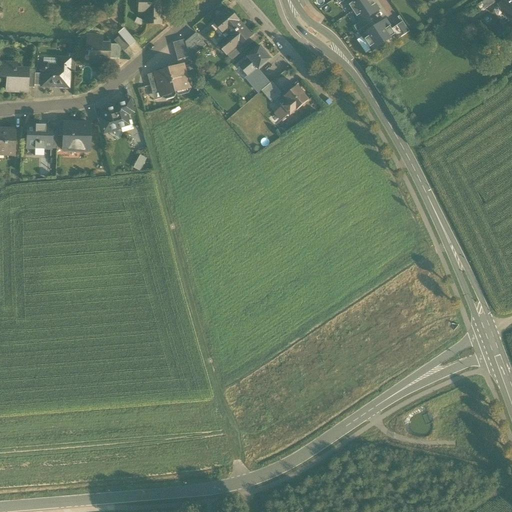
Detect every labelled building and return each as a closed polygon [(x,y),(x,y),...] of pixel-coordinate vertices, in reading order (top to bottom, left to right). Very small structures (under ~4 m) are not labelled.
[(144,25),(160,25),(160,0),(137,0),(138,9),(145,9),(144,25)] [(345,0),(353,11),(369,0),(345,0)] [(371,0),(369,0),(353,11),(360,22),(361,23),(369,17),(379,11),(371,0)] [(485,0),(481,3),(486,9),(497,1),(496,0),(485,0)] [(511,0),(505,0),(498,5),(510,21),(511,19),(511,0)] [(217,46),(226,55),(238,45),(239,47),(240,46),(251,36),(229,10),(215,21),(216,22),(210,27),(218,36),(216,37),(217,38),(219,37),(226,32),(229,36),(222,41),(217,46)] [(361,23),(360,22),(354,27),(357,32),(372,22),(369,17),(361,23)] [(392,29),(386,21),(376,27),(362,36),(363,37),(373,51),(395,36),(396,36),(392,29)] [(362,36),(376,27),(372,22),(357,32),(361,38),(363,37),(362,36)] [(403,22),(392,29),(396,36),(395,36),(398,40),(410,32),(403,22)] [(117,34),(119,36),(129,47),(135,42),(123,29),(117,34)] [(219,37),(222,41),(229,36),(226,32),(219,37)] [(195,33),(185,42),(189,57),(190,59),(206,45),(195,33)] [(129,47),(119,36),(113,41),(117,45),(120,48),(123,52),(129,47)] [(93,62),(108,63),(108,59),(108,44),(101,44),(101,38),(87,38),(87,50),(94,50),(93,62)] [(178,60),(189,57),(185,42),(184,40),(173,43),(178,60)] [(119,59),(120,48),(117,45),(108,44),(108,59),(119,59)] [(226,55),(231,61),(244,51),(240,46),(239,47),(238,45),(226,55)] [(257,69),(258,71),(271,60),(259,47),(247,57),(248,59),(257,69)] [(43,58),(43,65),(46,65),(48,67),(57,67),(58,59),(43,58)] [(41,87),(68,88),(68,73),(69,60),(68,60),(58,59),(57,67),(48,67),(46,65),(43,65),(41,67),(40,71),(42,72),(42,74),(41,86),(41,87)] [(239,66),(248,76),(248,77),(257,69),(248,59),(239,66)] [(8,90),(26,91),(26,88),(27,72),(26,72),(15,71),(16,64),(1,64),(0,76),(8,77),(8,90)] [(161,99),(165,100),(175,98),(176,95),(176,92),(179,91),(181,93),(187,91),(189,88),(188,84),(189,84),(183,65),(155,73),(159,90),(161,99)] [(258,71),(257,69),(248,77),(248,76),(245,78),(254,89),(265,80),(258,71)] [(34,88),(34,86),(34,74),(34,71),(26,70),(26,72),(27,72),(26,88),(34,88)] [(147,75),(152,93),(159,90),(155,73),(147,75)] [(42,74),(34,74),(34,86),(41,86),(42,74)] [(258,94),(261,92),(269,84),(265,80),(254,89),(258,94)] [(272,83),(269,84),(261,92),(270,102),(281,93),(272,83)] [(288,114),(289,116),(295,111),(308,100),(297,87),(284,98),(288,102),(282,107),(288,114)] [(159,90),(152,93),(154,101),(161,99),(159,90)] [(122,103),(126,115),(133,113),(129,100),(122,102),(122,103)] [(103,118),(107,132),(120,128),(121,131),(132,128),(130,121),(128,122),(126,115),(122,103),(113,105),(114,107),(101,111),(103,118)] [(274,113),(280,121),(288,114),(282,107),(274,113)] [(97,119),(101,134),(108,133),(107,132),(103,118),(97,119)] [(62,151),(88,152),(89,124),(64,123),(63,123),(63,136),(62,151)] [(26,148),(51,149),(51,126),(50,126),(27,125),(26,148)] [(0,152),(4,153),(4,156),(14,156),(14,133),(0,132),(0,152)] [(146,159),(139,155),(132,168),(139,172),(146,159)]
